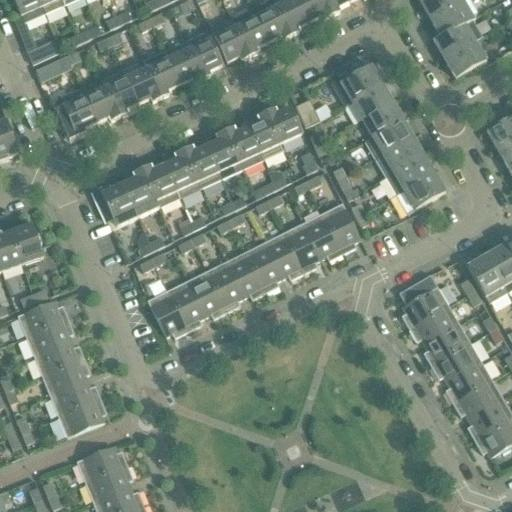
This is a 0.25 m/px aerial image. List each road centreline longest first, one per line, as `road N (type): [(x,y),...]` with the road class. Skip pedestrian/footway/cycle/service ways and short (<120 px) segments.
road 1 (residential): [(384,32),(53,183)]
road 2 (residential): [(369,281),(363,320),(461,490),(500,510)]
road 3 (residential): [(137,384),(163,385),(369,281)]
road 4 (residential): [(369,281),(471,230),(482,216),(447,123)]
road 5 (residential): [(137,384),(53,183)]
road 6 (residential): [(53,183),(0,42)]
